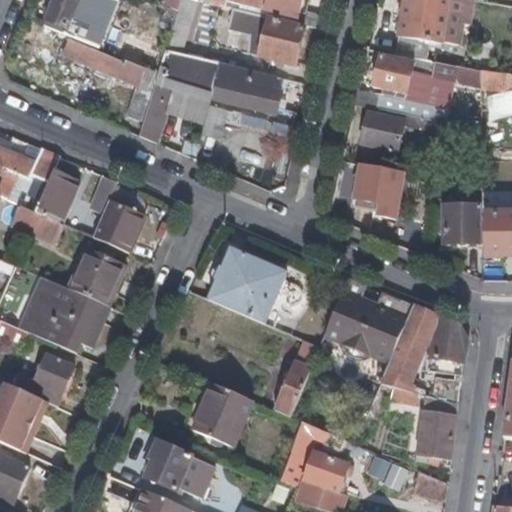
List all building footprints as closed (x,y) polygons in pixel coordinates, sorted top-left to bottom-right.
[(68,32),(67,38),(95,49),(113,2),(107,0),(57,0),(49,25),(68,32)] [(167,0),(165,7),(179,11),(182,0),(167,0)] [(198,17),(202,2),(196,0),(182,0),(179,11),(198,17)] [(271,19),(297,25),(298,18),(228,2),(228,0),(206,0),(206,3),(234,9),(271,19)] [(298,18),(300,11),(302,0),(228,0),(228,2),(298,18)] [(444,42),(451,0),(405,0),(396,54),(416,58),(428,61),(432,40),(444,42)] [(270,23),(271,19),(234,9),(228,34),(248,38),(245,54),(262,58),(270,23)] [(179,11),(173,31),(192,36),(198,17),(179,11)] [(297,25),(322,30),(325,14),(300,11),(298,18),(297,25)] [(306,31),(270,23),(262,58),(299,67),(306,31)] [(121,79),(126,65),(71,42),(65,57),(100,70),(112,75),(121,79)] [(159,78),(214,94),(217,80),(220,66),(167,53),(160,75),(159,78)] [(443,63),(428,61),(416,58),(415,63),(382,56),(374,88),(390,91),(389,97),(433,106),(443,63)] [(157,85),(159,78),(126,65),(121,79),(142,87),(129,116),(145,123),(157,85)] [(278,114),(283,95),(274,93),(276,79),(220,66),(217,80),(222,81),(218,100),(278,114)] [(112,75),(100,70),(99,76),(110,80),(112,75)] [(511,92),(511,74),(484,72),(483,89),(511,92)] [(169,112),(207,124),(214,94),(159,78),(157,85),(175,92),(169,112)] [(283,95),(286,81),(276,79),(274,93),(283,95)] [(141,137),(158,145),(169,112),(175,92),(157,85),(145,123),(141,137)] [(359,91),(356,106),(380,111),(382,96),(359,91)] [(429,129),(431,119),(380,111),(379,117),(367,115),(361,145),(398,153),(403,124),(429,129)] [(55,171),(61,158),(42,150),(37,165),(0,149),(0,197),(3,199),(11,203),(23,179),(39,186),(40,181),(49,185),(55,171)] [(400,220),(408,175),(363,166),(358,199),(384,205),(381,216),(400,220)] [(82,184),(55,171),(49,185),(54,187),(45,211),(67,221),(82,184)] [(54,187),(49,185),(43,199),(35,195),(28,210),(35,213),(43,216),(45,211),(54,187)] [(105,212),(109,203),(95,197),(91,206),(105,212)] [(95,238),(131,253),(147,215),(110,200),(109,203),(105,212),(95,238)] [(77,231),(95,238),(105,212),(91,206),(89,206),(77,231)] [(35,213),(28,210),(20,207),(12,225),(27,231),(35,213)] [(448,245),(484,246),(484,208),(447,208),(448,245)] [(511,211),(488,211),(488,258),(511,257),(511,211)] [(58,244),(65,226),(43,216),(35,213),(27,231),(58,244)] [(238,249),(250,254),(252,249),(235,242),(228,258),(233,261),(238,249)] [(71,291),(108,307),(125,266),(88,250),(71,291)] [(220,296),(213,303),(273,328),(281,309),(302,297),(304,294),(305,291),(305,289),(292,283),(295,277),(240,253),(232,273),(226,272),(224,273),(222,275),(221,279),(226,282),(220,296)] [(32,335),(77,354),(82,342),(93,347),(108,307),(71,291),(41,278),(19,329),(32,335)] [(388,367),(413,307),(381,294),(378,304),(376,310),(359,302),(361,296),(365,287),(348,280),(326,336),(343,343),(346,352),(352,357),(357,359),(365,360),(375,356),(385,361),(384,364),(388,367)] [(378,304),(361,296),(359,302),(376,310),(378,304)] [(458,376),(462,377),(467,339),(459,327),(413,307),(388,367),(384,375),(396,380),(410,385),(429,339),(435,341),(430,358),(443,361),(441,372),(458,376)] [(0,337),(27,348),(32,335),(19,329),(1,321),(0,324),(0,337)] [(298,361),(312,369),(321,349),(306,342),(298,361)] [(44,401),(59,407),(65,391),(74,367),(48,355),(37,380),(21,373),(14,388),(44,401)] [(428,369),(441,372),(443,361),(430,358),(428,369)] [(277,411),(292,417),(312,369),(298,361),(280,403),(277,411)] [(74,367),(65,391),(70,395),(80,369),(74,367)] [(384,375),(379,384),(394,387),(396,380),(384,375)] [(428,394),(459,402),(462,377),(458,376),(457,382),(438,379),(436,392),(428,391),(428,394)] [(0,443),(22,453),(44,401),(14,388),(0,381),(0,443)] [(259,403),(212,384),(193,431),(240,450),(259,403)] [(415,402),(417,392),(394,387),(392,398),(415,402)] [(444,457),(451,458),(459,402),(428,394),(427,394),(418,454),(420,455),(419,463),(443,467),(444,457)] [(260,404),(277,411),(280,403),(264,395),(260,404)] [(342,452),(346,440),(305,422),(280,481),(296,488),(314,440),(342,452)] [(184,494),(199,459),(159,442),(151,459),(154,461),(151,470),(154,479),(160,478),(158,484),(184,494)] [(338,493),(351,462),(317,448),(303,484),(308,486),(311,480),(338,493)] [(31,469),(0,455),(0,492),(17,500),(31,469)] [(415,492),(445,501),(448,483),(421,471),(415,492)] [(146,492),(140,489),(136,501),(141,503),(146,492)] [(193,511),(146,492),(141,503),(137,511),(193,511)] [(269,511),(270,510),(243,499),(238,511),(269,511)] [(0,511),(19,511),(0,503),(0,511)]
